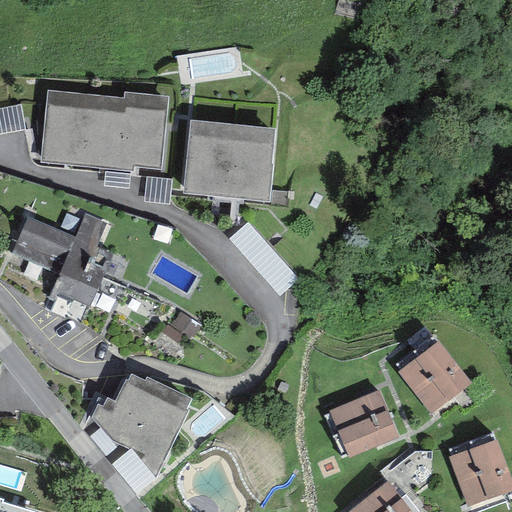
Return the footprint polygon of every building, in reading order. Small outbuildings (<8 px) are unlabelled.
[(122,99),(47,91),(39,162),(134,172),(134,167),(161,170),(169,97),(123,93),(122,99)] [(26,102),(0,106),(0,131),(31,126),(26,102)] [(278,128),(189,120),(183,193),(272,201),(278,128)] [(27,219),(13,252),(61,273),(54,289),(88,303),(109,253),(93,246),(103,223),(85,216),(75,239),(27,219)] [(442,335),(394,374),(431,419),(479,379),(442,335)] [(93,416),(112,439),(134,449),(157,471),(191,398),(147,377),(144,384),(129,377),(117,402),(108,398),(104,406),(99,404),(93,416)] [(383,396),(331,418),(350,464),(403,441),(383,396)] [(511,459),(502,432),(449,453),(472,511),(481,511),(511,500),(511,459)] [(416,511),(393,484),(360,511),(416,511)] [(2,500),(0,499),(0,511),(29,511),(1,503),(2,500)]
